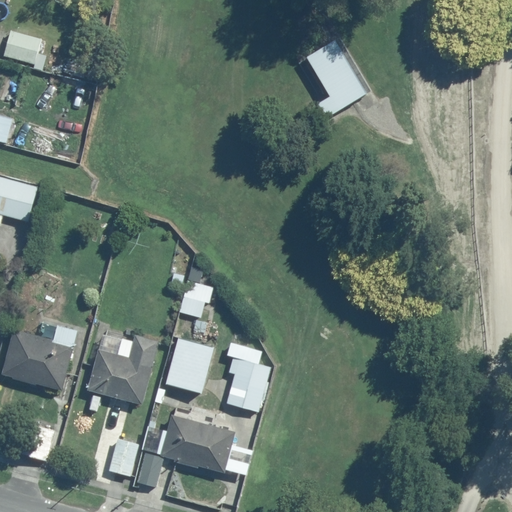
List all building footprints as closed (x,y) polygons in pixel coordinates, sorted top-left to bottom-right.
[(31,45),(4,38),(0,52),(0,54),(27,62),(31,45)] [(370,95),(337,40),(307,59),(330,98),(315,107),(324,122),(370,95)] [(15,117),(0,113),(0,141),(10,143),(15,117)] [(0,226),(3,227),(5,216),(32,222),(40,187),(0,178),(0,226)] [(216,287),(190,280),(181,314),(203,320),(207,303),(211,304),(216,287)] [(15,331),(2,375),(64,393),(82,331),(59,325),(54,343),(15,331)] [(118,357),(99,352),(89,391),(94,393),(90,410),(99,412),(103,397),(145,408),(162,344),(137,337),(136,343),(123,339),(118,357)] [(273,367),(236,358),(234,358),(230,375),(235,376),(228,406),(262,414),(273,367)] [(163,457),(146,452),(139,484),(158,488),(159,483),(168,486),(174,463),(227,475),(238,429),(173,414),(163,457)] [(53,429),(30,426),(26,459),(50,461),(53,429)] [(140,445),(120,439),(111,472),(131,478),(140,445)]
